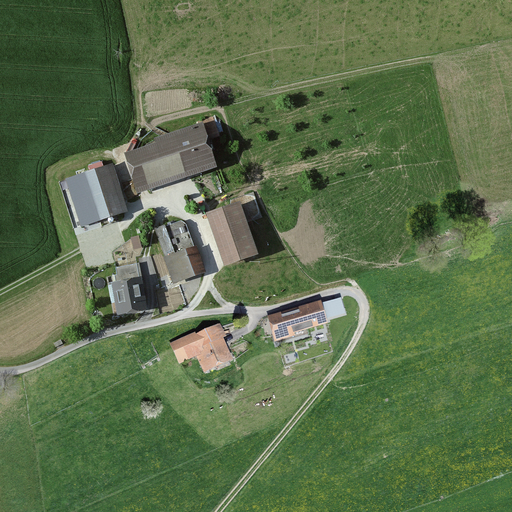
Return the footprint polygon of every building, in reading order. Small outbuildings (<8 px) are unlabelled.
[(156,147),(124,157),(137,196),(218,170),(208,141),(219,138),(213,119),(197,124),(198,126),(154,141),(156,147)] [(128,213),(112,166),(66,181),(82,229),(128,213)] [(260,258),(241,204),(206,216),(225,270),(260,258)] [(164,227),(154,231),(175,286),(207,274),(197,247),(190,249),(181,223),(165,229),(164,227)] [(126,248),(129,257),(144,252),(138,234),(132,236),(134,245),(126,248)] [(115,318),(147,312),(138,265),(117,269),(118,276),(107,278),(115,318)] [(319,304),(267,319),(275,346),(308,336),(311,346),(329,341),(323,320),(337,316),(333,301),(319,305),(319,304)] [(234,362),(218,327),(196,337),(195,334),(170,346),(180,367),(197,360),(205,375),(234,362)]
